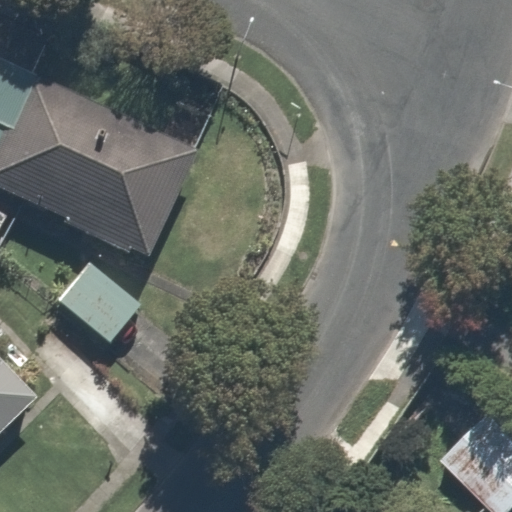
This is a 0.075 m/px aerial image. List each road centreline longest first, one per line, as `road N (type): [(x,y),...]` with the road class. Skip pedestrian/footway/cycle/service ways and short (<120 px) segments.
road 1 (residential): [(209,511),(315,369),(389,230),(454,81)]
road 2 (residential): [(454,81),(284,0)]
